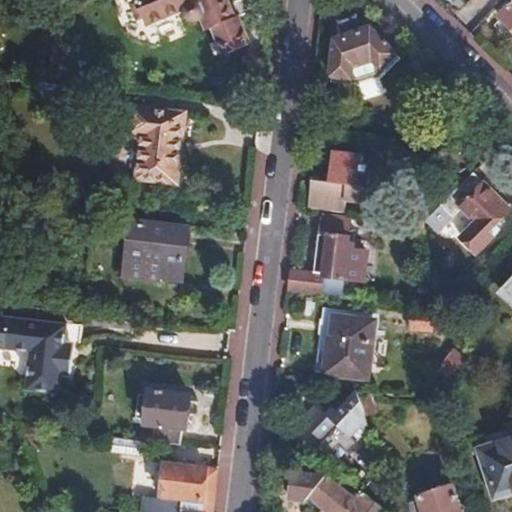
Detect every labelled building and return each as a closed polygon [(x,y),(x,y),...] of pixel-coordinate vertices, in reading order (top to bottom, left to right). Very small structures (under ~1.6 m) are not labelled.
[(232,16),(225,0),(119,0),(128,24),(144,16),(145,20),(183,4),(187,8),(191,10),(201,10),(207,24),(210,23),(221,51),(245,42),(235,15),(232,16)] [(511,4),(499,19),(511,31),(511,4)] [(377,75),(395,55),(371,30),(361,33),(356,18),(339,24),(344,39),(334,43),(330,78),(358,83),(377,75)] [(60,98),(61,85),(34,82),(32,95),(60,98)] [(175,184),(184,117),(130,110),(127,135),(140,137),(135,178),(175,184)] [(500,142),(490,132),(468,152),(480,164),(500,142)] [(355,206),(361,159),(332,155),(327,187),(309,184),(306,211),(343,214),(345,205),(355,206)] [(508,211),(471,175),(443,203),(455,214),(461,209),(475,224),(460,240),(476,257),(499,233),(493,227),(508,211)] [(314,275),(291,273),(289,293),(321,297),(323,277),(361,281),(364,253),(346,250),(349,220),(321,216),(314,275)] [(128,243),(126,259),(161,263),(160,278),(179,280),(184,230),(131,224),(130,229),(128,243)] [(161,263),(126,259),(124,279),(159,283),(160,278),(161,263)] [(511,311),(511,278),(496,295),(511,311)] [(448,312),(465,296),(456,289),(444,301),(448,312)] [(366,380),(374,315),(321,309),(314,373),(366,380)] [(434,332),(435,317),(411,315),(410,329),(434,332)] [(54,323),(6,317),(3,349),(30,352),(26,390),(60,395),(63,375),(68,375),(70,345),(66,344),(53,343),(54,323)] [(69,325),(54,323),(53,343),(66,344),(69,325)] [(452,376),(465,360),(455,351),(441,367),(452,376)] [(152,444),(178,447),(179,430),(185,431),(188,397),(147,392),(146,398),(136,397),(133,421),(143,422),(142,427),(153,428),(152,444)] [(366,394),(355,393),(363,417),(373,413),(366,394)] [(339,464),(367,433),(360,426),(363,421),(340,400),(328,411),(318,401),(300,421),(323,440),(314,451),(331,458),(339,464)] [(482,452),(511,441),(511,422),(502,426),(503,430),(455,447),(460,464),(483,456),(482,452)] [(511,441),(482,452),(483,456),(496,499),(511,493),(511,441)] [(140,511),(210,511),(216,472),(189,468),(189,466),(164,464),(159,498),(181,500),(180,506),(142,501),(140,511)] [(382,511),(383,511),(359,494),(353,503),(327,483),(311,505),(321,511),(382,511)] [(417,501),(403,506),(405,511),(458,511),(450,487),(417,498),(417,501)]
